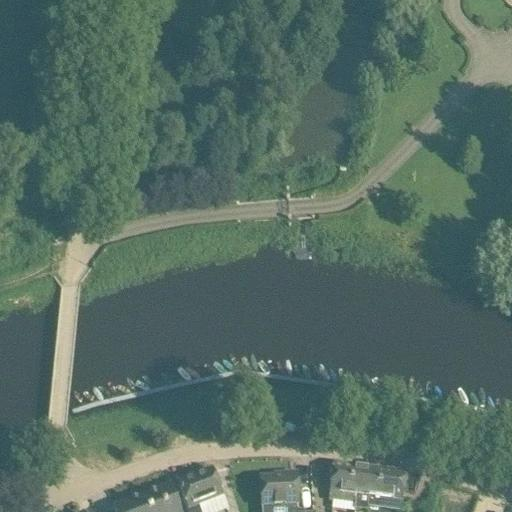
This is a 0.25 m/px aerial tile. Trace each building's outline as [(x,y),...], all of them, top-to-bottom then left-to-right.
[(328,501),(354,504),(355,496),(354,496),(355,487),(351,486),(353,468),(332,465),(328,501)] [(373,483),(375,471),(353,468),(351,486),(355,487),(354,496),(355,496),(354,504),(354,510),(366,511),(367,498),(366,498),(367,482),(373,483)] [(186,511),(199,511),(198,508),(222,499),(211,471),(176,485),(183,503),(186,511)] [(402,503),(403,494),(405,475),(375,471),(373,483),(367,482),(366,498),(367,498),(402,503)] [(296,511),(296,507),(298,507),(296,476),(289,476),(289,480),(284,481),(283,479),(259,481),(261,511),(296,511)] [(144,497),(149,511),(178,511),(168,488),(144,497)] [(113,510),(113,511),(149,511),(144,497),(113,510)]
